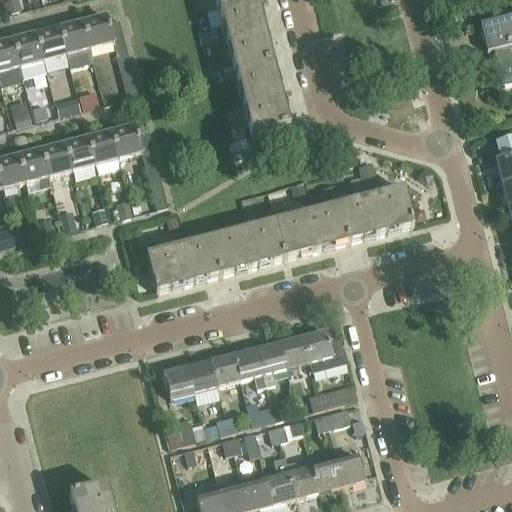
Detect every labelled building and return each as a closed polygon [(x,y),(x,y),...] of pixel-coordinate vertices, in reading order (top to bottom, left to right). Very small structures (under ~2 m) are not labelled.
[(254,0),(213,0),(218,16),(256,6),(254,0)] [(18,4),(4,8),(8,20),(21,17),(18,4)] [(256,6),(218,16),(235,80),(272,70),(256,6)] [(106,22),(83,28),(90,56),(113,50),(111,41),(108,30),(106,22)] [(511,22),(481,30),(487,56),(493,55),(502,91),(511,88),(511,22)] [(108,30),(111,41),(122,38),(119,27),(108,30)] [(83,28),(59,34),(66,62),(90,56),(83,28)] [(215,33),(200,37),(203,49),(218,45),(215,33)] [(59,34),(36,40),(43,68),(66,62),(59,34)] [(111,41),(113,50),(114,52),(124,49),(122,38),(111,41)] [(36,40),(13,46),(20,74),(43,68),(36,40)] [(13,46),(0,49),(0,91),(1,94),(23,88),(20,74),(13,46)] [(114,52),(116,62),(127,60),(124,49),(114,52)] [(119,73),(130,71),(127,60),(116,62),(119,73)] [(272,70),(235,80),(251,145),(289,135),(272,70)] [(122,84),(133,81),(130,71),(119,73),(122,84)] [(125,95),(136,92),(133,81),(122,84),(125,95)] [(125,95),(128,106),(138,103),(136,92),(125,95)] [(45,111),(32,115),(36,127),(48,124),(45,111)] [(29,119),(14,123),(17,135),(32,131),(29,119)] [(135,132),(111,138),(118,166),(141,160),(142,160),(140,151),(137,140),(135,132)] [(289,135),(279,138),(280,144),(291,142),(289,135)] [(137,140),(140,151),(150,148),(147,137),(137,140)] [(111,138),(88,144),(95,172),(118,166),(111,138)] [(500,165),(495,166),(501,190),(511,186),(511,143),(495,148),(500,165)] [(88,144),(64,150),(72,178),(95,172),(88,144)] [(142,160),(141,160),(142,162),(153,159),(150,148),(140,151),(142,160)] [(64,150),(41,156),(48,184),(72,178),(64,150)] [(41,156),(18,162),(25,190),(27,199),(51,193),(48,184),(41,156)] [(142,162),(145,172),(156,170),(153,159),(142,162)] [(18,162),(0,166),(0,188),(2,196),(25,190),(18,162)] [(372,169),(358,172),(361,182),(365,198),(378,194),(372,169)] [(145,172),(148,184),(159,181),(156,170),(145,172)] [(148,184),(150,194),(161,192),(159,181),(148,184)] [(511,186),(501,190),(507,213),(511,211),(511,186)] [(302,189),(290,192),(293,202),(304,199),(302,189)] [(335,191),(322,194),(325,207),(338,204),(335,191)] [(153,205),(164,202),(161,192),(150,194),(153,205)] [(403,195),(339,212),(348,249),(413,232),(403,195)] [(153,205),(156,216),(167,214),(164,202),(153,205)] [(138,204),(131,206),(134,218),(141,216),(138,204)] [(129,207),(116,210),(120,226),(133,222),(129,207)] [(339,212),(274,228),(284,266),(348,249),(339,212)] [(105,215),(92,218),(96,232),(108,229),(105,215)] [(176,223),(166,225),(169,236),(179,234),(176,223)] [(50,225),(37,228),(41,246),(54,243),(50,225)] [(75,227),(62,230),(65,240),(77,237),(75,227)] [(274,228),(210,245),(220,282),(284,266),(274,228)] [(220,282),(210,245),(146,262),(155,299),(220,282)] [(45,299),(29,303),(28,303),(33,319),(49,315),(45,299)] [(326,338),(302,344),(309,370),(311,379),(344,370),(339,347),(329,350),(326,338)] [(302,344),(279,350),(286,376),(309,370),(302,344)] [(279,350),(256,356),(266,393),(274,391),(271,380),(286,376),(279,350)] [(256,356),(233,362),(239,388),(253,384),(256,396),(266,393),(256,356)] [(233,362),(210,368),(216,394),(239,388),(233,362)] [(210,368),(187,374),(193,400),(216,394),(210,368)] [(193,400),(187,374),(163,380),(170,406),(193,400)] [(340,396),(325,400),(317,402),(321,416),(344,410),(340,396)] [(321,416),(317,402),(309,404),(312,418),(321,416)] [(279,412),(271,414),(275,428),(283,426),(279,412)] [(275,428),(271,414),(262,416),(266,430),(275,428)] [(326,437),(334,435),(349,431),(346,416),(322,422),(326,437)] [(326,437),(322,422),(314,425),(318,439),(326,437)] [(233,424),(225,426),(228,440),(237,438),(233,424)] [(189,426),(176,429),(178,438),(182,452),(195,449),(189,426)] [(228,440),(225,426),(216,428),(220,442),(228,440)] [(284,432),(276,434),(280,449),(288,447),(284,432)] [(280,449),(276,434),(268,437),(271,451),(280,449)] [(178,438),(167,441),(170,455),(182,452),(178,438)] [(253,440),(244,443),(250,465),(259,463),(253,440)] [(238,444),(230,446),(234,461),(242,459),(238,444)] [(234,461),(230,446),(222,449),(225,463),(234,461)] [(192,456),(183,459),(187,473),(196,471),(192,456)] [(358,462),(334,469),(341,494),(365,488),(358,462)] [(334,469),(311,475),(318,500),(341,494),(334,469)] [(311,475),(288,481),(295,507),(318,500),(311,475)] [(288,481),(265,487),(271,511),(273,511),(295,507),(288,481)] [(249,483),(240,486),(246,511),(271,511),(265,487),(251,490),(249,483)] [(232,495),(219,499),(222,511),(246,511),(240,486),(230,488),(232,495)] [(68,502),(70,511),(111,511),(106,492),(68,502)] [(222,511),(219,499),(195,505),(197,511),(222,511)]
